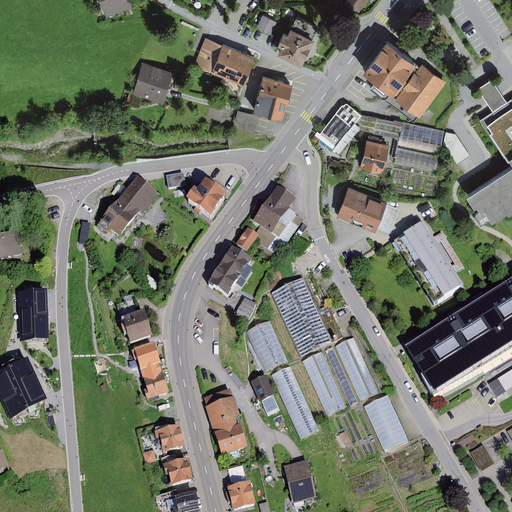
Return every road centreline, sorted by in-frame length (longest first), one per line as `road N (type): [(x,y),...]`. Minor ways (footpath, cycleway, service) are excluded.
road 1 (residential): [(288,142),(310,163),(311,212),(327,255),(476,511)]
road 2 (secondary): [(267,170),(193,273),(179,316),(181,363),(216,511)]
road 3 (residential): [(77,511),(60,307),(77,184)]
road 4 (residential): [(267,170),(237,156),(77,184)]
road 5 (residential): [(330,87),(164,0)]
